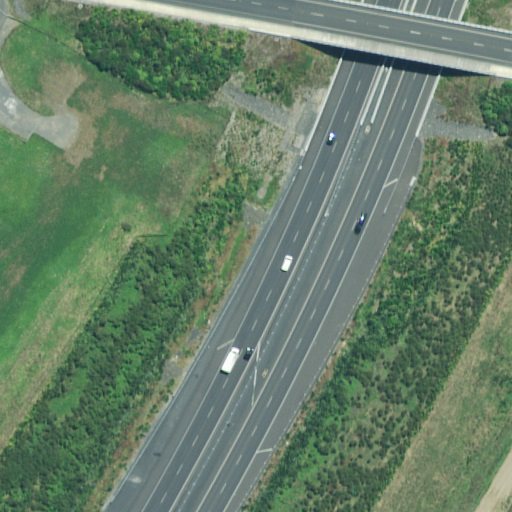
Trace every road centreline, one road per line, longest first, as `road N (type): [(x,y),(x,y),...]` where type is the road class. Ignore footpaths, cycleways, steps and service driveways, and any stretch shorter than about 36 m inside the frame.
road 1 (motorway): [(155,511),(259,314),(392,0)]
road 2 (motorway): [(444,0),(288,369),(210,511)]
road 3 (tertiary): [(511,52),(231,0)]
